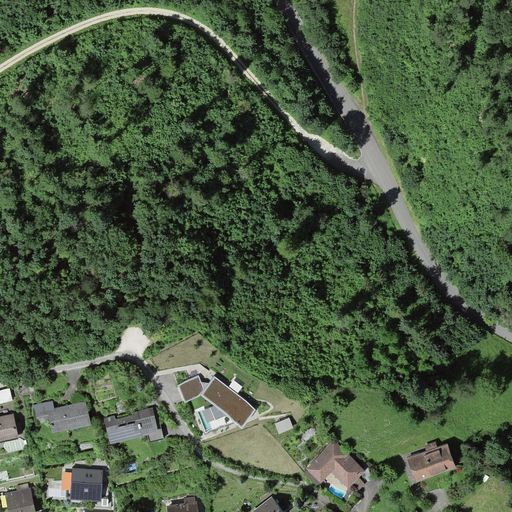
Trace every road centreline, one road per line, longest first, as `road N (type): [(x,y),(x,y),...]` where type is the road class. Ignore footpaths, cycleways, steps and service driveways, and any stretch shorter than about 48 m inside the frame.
road 1 (tertiary): [(286,0),(431,266),(511,336)]
road 2 (track): [(361,130),(357,0)]
